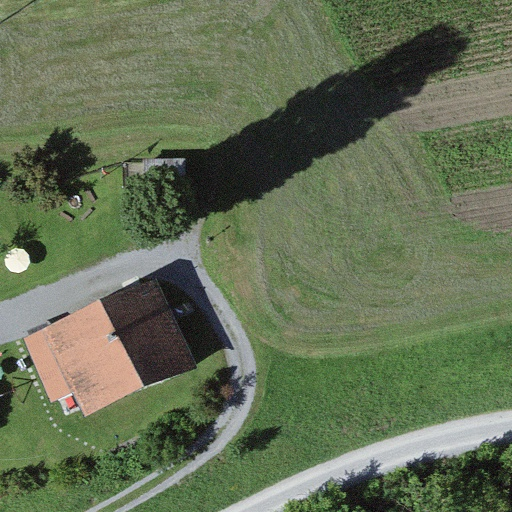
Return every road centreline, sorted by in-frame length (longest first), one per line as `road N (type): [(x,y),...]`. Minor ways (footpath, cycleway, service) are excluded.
road 1 (track): [(266,0),(213,178),(173,256),(0,321)]
road 2 (track): [(104,511),(210,440),(238,400),(241,355),(173,256)]
road 3 (track): [(511,425),(457,431),(377,456),(258,511)]
road 4 (track): [(0,161),(74,155),(168,123),(246,79)]
